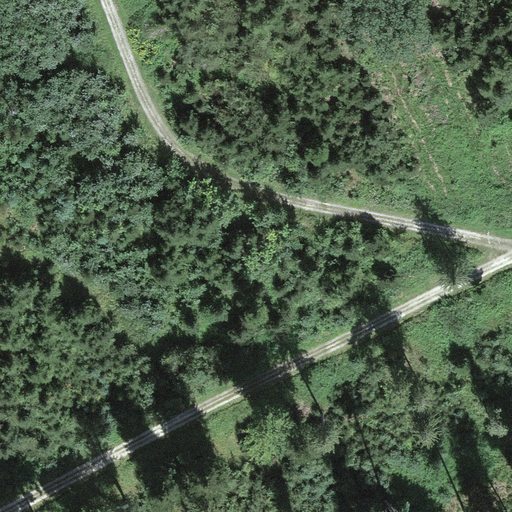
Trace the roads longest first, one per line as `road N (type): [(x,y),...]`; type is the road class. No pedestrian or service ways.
road 1 (track): [(18,511),(511,258)]
road 2 (track): [(109,0),(156,119),(213,179),(511,245)]
